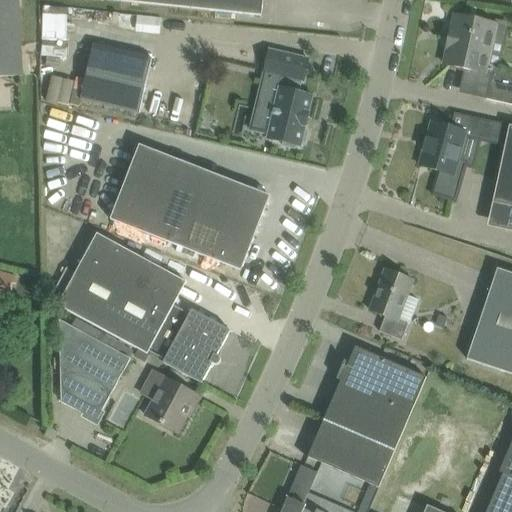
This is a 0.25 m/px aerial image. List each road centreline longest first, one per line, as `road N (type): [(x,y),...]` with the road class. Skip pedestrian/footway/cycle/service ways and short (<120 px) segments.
road 1 (unclassified): [(211,511),(328,255),(377,99),(395,0)]
road 2 (unclassified): [(130,511),(0,443)]
